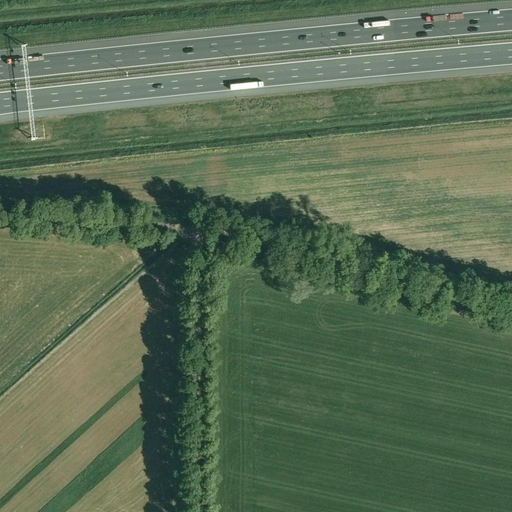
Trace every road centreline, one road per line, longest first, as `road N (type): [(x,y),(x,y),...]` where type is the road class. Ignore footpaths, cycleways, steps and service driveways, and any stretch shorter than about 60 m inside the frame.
road 1 (motorway): [(511,20),(0,70)]
road 2 (motorway): [(0,104),(511,54)]
road 3 (unclassified): [(511,299),(198,231)]
road 4 (unclassified): [(195,511),(198,231)]
road 5 (track): [(198,231),(0,214)]
